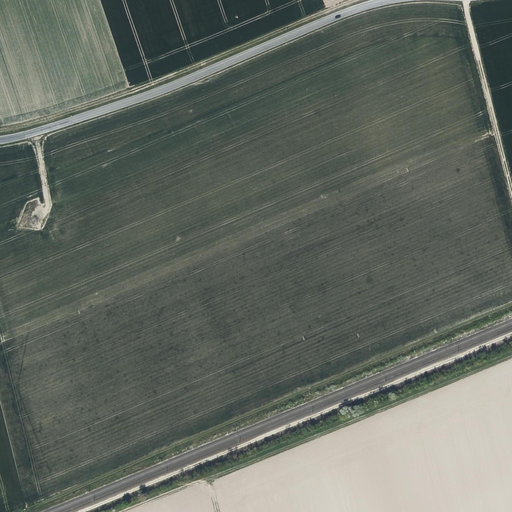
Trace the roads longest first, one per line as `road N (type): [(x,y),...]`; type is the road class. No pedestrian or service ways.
road 1 (track): [(33,511),(511,306)]
road 2 (tertiary): [(387,0),(181,82),(0,140)]
road 3 (track): [(511,357),(130,511)]
road 4 (track): [(463,0),(511,198)]
